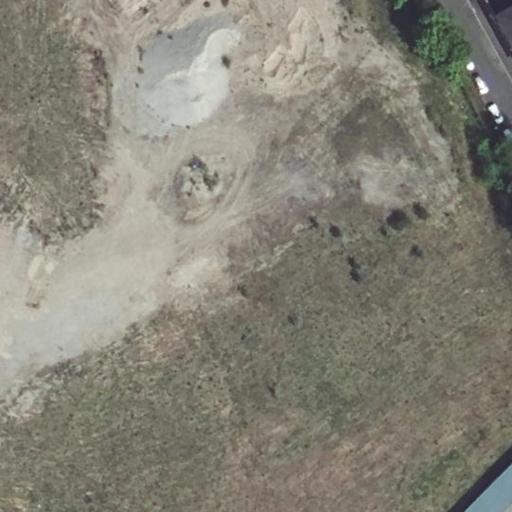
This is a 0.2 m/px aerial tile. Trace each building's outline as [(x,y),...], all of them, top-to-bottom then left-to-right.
[(0,0),(0,266),(211,138),(126,0),(0,0)] [(511,0),(500,0),(486,7),(496,26),(501,36),(511,31),(511,0)] [(511,31),(501,36),(511,56),(511,31)] [(222,91),(274,166),(325,131),(264,45),(228,70),(236,81),(222,91)] [(265,205),(199,245),(238,307),(304,266),(265,205)] [(253,334),(291,399),(365,356),(349,328),(355,325),(333,287),(253,334)] [(511,473),(472,511),(509,511),(511,510),(511,473)]
